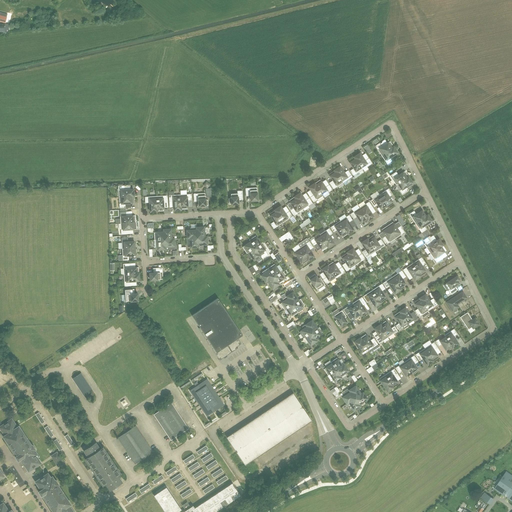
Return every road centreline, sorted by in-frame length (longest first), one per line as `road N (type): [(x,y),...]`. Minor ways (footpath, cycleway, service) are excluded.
road 1 (residential): [(425,192),(396,131),(385,125),(257,211)]
road 2 (residential): [(384,403),(491,332),(460,259)]
road 3 (tertiary): [(350,451),(511,342)]
road 4 (residential): [(297,369),(220,254),(219,213)]
road 5 (residential): [(230,212),(232,251),(305,362)]
road 6 (unknown): [(27,385),(53,371),(64,374),(139,480)]
road 7 (residential): [(425,192),(299,275)]
road 8 (unclassified): [(460,259),(341,339)]
road 9 (unknown): [(105,503),(27,385)]
